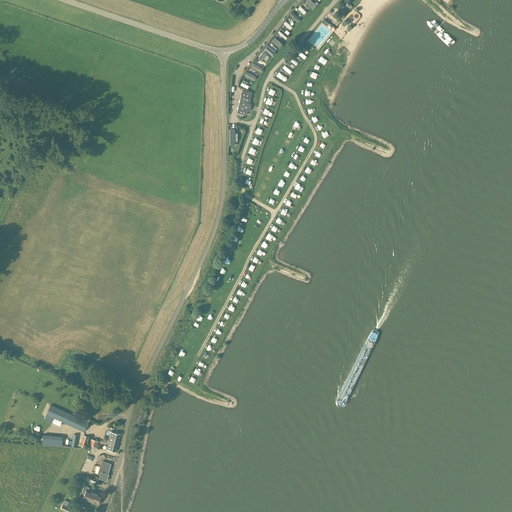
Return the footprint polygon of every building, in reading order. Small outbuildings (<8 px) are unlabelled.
[(310,0),(305,0),(312,8),(316,5),(310,0)] [(305,14),(307,11),(300,5),(297,8),(305,14)] [(297,22),(300,19),(292,11),(289,14),(297,22)] [(291,29),(293,27),(285,21),(283,23),(291,29)] [(288,34),(290,32),(286,29),(284,31),(280,28),(277,31),(286,39),(289,35),(288,34)] [(273,36),(271,41),(280,46),(283,42),(273,36)] [(271,40),(267,44),(275,51),(277,49),(270,43),(272,41),(271,40)] [(273,55),(275,52),(267,45),(264,48),(273,55)] [(304,58),(306,56),(299,49),(297,52),(304,58)] [(263,58),(266,60),(270,53),(262,50),(258,58),(262,60),(263,58)] [(255,68),(261,72),(263,69),(253,62),(249,69),(253,71),(255,68)] [(292,70),(295,66),(292,63),(290,65),(287,62),(285,64),(292,70)] [(285,65),(283,67),(290,73),(292,71),(285,65)] [(247,71),(245,75),(254,80),(256,76),(247,71)] [(248,88),(249,85),(247,84),(248,81),(242,79),(240,85),(248,88)] [(250,99),(249,98),(250,93),(242,91),(237,112),(245,114),(246,114),(247,111),(248,111),(249,109),(249,108),(250,106),(249,105),(250,103),(249,102),(250,99)] [(84,431),(88,422),(70,413),(51,404),(46,414),(84,431)] [(116,451),(120,434),(114,432),(115,428),(109,427),(108,431),(111,432),(107,449),(116,451)] [(62,446),(63,436),(43,434),(42,444),(62,446)] [(85,447),(89,437),(84,435),(80,445),(85,447)] [(97,447),(99,441),(91,439),(89,445),(97,447)] [(107,474),(111,464),(102,461),(98,473),(101,474),(99,478),(107,480),(108,474),(107,474)] [(87,489),(85,494),(90,496),(90,495),(100,499),(102,495),(87,489)] [(90,496),(85,494),(83,498),(98,504),(100,499),(90,495),(90,496)] [(69,511),(71,508),(69,507),(63,503),(60,509),(67,511),(69,511)]
